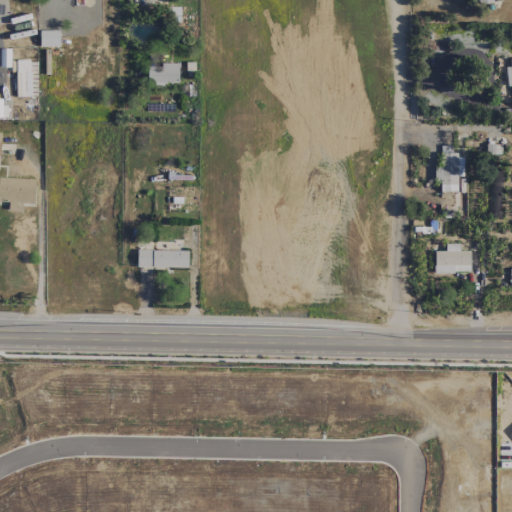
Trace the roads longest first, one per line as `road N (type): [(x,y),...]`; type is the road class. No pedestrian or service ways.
road 1 (residential): [(511,344),(0,329)]
road 2 (residential): [(397,454),(67,452),(0,472)]
road 3 (residential): [(405,0),(414,50),(393,342)]
